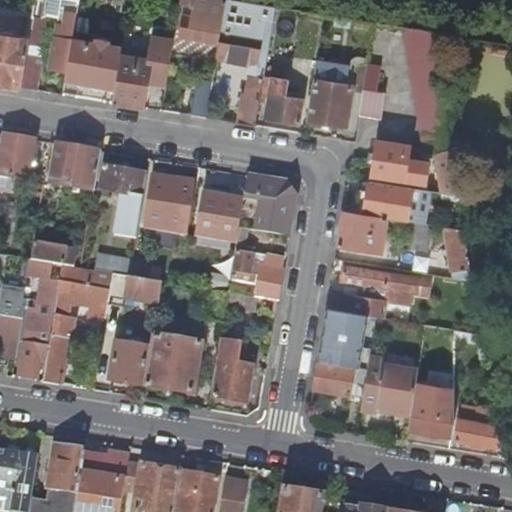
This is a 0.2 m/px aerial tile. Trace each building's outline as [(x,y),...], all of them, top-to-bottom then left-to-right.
[(38,0),(37,5),(34,24),(45,26),(49,7),(47,7),(47,0),(38,0)] [(219,0),(181,0),(181,4),(202,7),(201,15),(196,14),(195,20),(185,18),(181,37),(220,43),(228,1),(219,0)] [(248,100),(243,99),(240,124),(256,127),(272,34),(259,33),(261,19),(274,21),(276,9),(228,1),(220,43),(218,59),(253,66),(248,100)] [(261,19),(259,33),(272,34),(274,21),(261,19)] [(73,41),(75,27),(58,24),(50,70),(67,73),(73,41)] [(447,151),(427,36),(405,32),(424,147),(447,151)] [(0,37),(0,85),(23,89),(31,43),(0,37)] [(31,43),(23,89),(38,91),(47,40),(32,37),(31,43)] [(94,38),(93,44),(73,41),(67,73),(66,80),(116,89),(123,50),(108,47),(110,41),(94,38)] [(116,89),(114,103),(144,108),(148,82),(167,85),(175,43),(155,39),(152,55),(123,50),(116,89)] [(318,61),(308,120),(347,127),(354,88),(344,86),(347,66),(318,61)] [(369,64),(360,115),(382,118),(386,97),(384,92),(378,91),(382,67),(369,64)] [(287,98),(288,92),(289,81),(278,80),(280,68),(270,67),(268,78),(272,79),(271,87),(265,86),(263,102),(268,103),(266,118),(300,124),(303,101),(298,100),(287,98)] [(196,91),(192,116),(207,118),(212,94),(196,91)] [(17,179),(30,181),(36,142),(4,137),(0,157),(0,191),(15,194),(17,179)] [(427,183),(429,163),(408,159),(410,146),(379,141),(373,175),(427,183)] [(102,153),(58,146),(51,185),(95,192),(102,153)] [(459,196),(451,151),(437,154),(444,194),(459,196)] [(122,201),(116,235),(136,239),(148,176),(104,168),(100,191),(116,194),(115,200),(122,201)] [(249,177),(233,175),(229,200),(245,202),(245,199),(249,177)] [(155,177),(150,213),(191,220),(197,184),(155,177)] [(296,195),(286,183),(249,177),(245,199),(261,202),(256,231),(289,237),(296,195)] [(425,191),(370,182),(369,192),(363,192),(359,213),(389,218),(408,221),(425,224),(429,191),(425,191)] [(245,202),(229,200),(206,196),(200,235),(238,242),(240,228),(245,202)] [(359,213),(344,210),(338,246),(383,253),(389,218),(359,213)] [(425,224),(408,221),(404,245),(430,249),(434,225),(425,224)] [(466,274),(466,270),(471,269),(465,230),(445,227),(452,272),(459,271),(460,275),(466,274)] [(258,298),(278,302),(283,271),(265,268),(267,256),(254,254),(254,256),(243,254),(247,230),(240,228),(238,242),(229,294),(230,294),(258,298)] [(64,267),(69,268),(71,262),(65,261),(68,250),(35,244),(32,262),(64,267)] [(132,262),(98,256),(95,272),(114,276),(129,278),(132,262)] [(265,268),(283,271),(285,259),(267,256),(265,268)] [(132,262),(129,278),(149,281),(152,265),(132,262)] [(355,296),(354,298),(330,294),(327,310),(368,316),(377,318),(384,319),(387,301),(410,305),(412,294),(431,297),(433,281),(344,266),(341,283),(361,286),(359,296),(355,296)] [(64,298),(75,300),(91,303),(104,305),(108,280),(68,273),(64,298)] [(149,281),(129,278),(114,276),(109,306),(129,309),(130,300),(159,304),(163,284),(149,281)] [(54,313),(59,283),(44,281),(40,310),(54,313)] [(230,294),(229,294),(210,291),(205,321),(225,324),(228,308),(230,294)] [(228,308),(255,314),(258,298),(230,294),(228,308)] [(64,298),(59,298),(57,313),(72,316),(75,300),(64,298)] [(106,321),(109,306),(104,305),(91,303),(89,319),(106,321)] [(327,310),(319,361),(369,369),(371,358),(371,355),(362,353),(368,316),(327,310)] [(34,339),(29,338),(28,344),(48,347),(53,317),(38,315),(34,339)] [(51,347),(45,384),(63,387),(71,341),(73,341),(76,319),(56,316),(51,347)] [(0,356),(19,360),(26,322),(0,317),(0,356)] [(384,319),(377,318),(375,332),(388,334),(391,320),(384,319)] [(427,325),(424,341),(456,345),(456,340),(455,330),(427,325)] [(481,361),(486,361),(482,334),(455,330),(456,340),(478,343),(481,361)] [(197,395),(205,345),(154,336),(152,349),(146,387),(197,395)] [(222,341),(219,362),(221,362),(214,398),(248,404),(254,368),(238,365),(242,345),(222,341)] [(41,361),(47,362),(50,347),(48,347),(28,344),(26,343),(20,378),(38,380),(41,361)] [(118,344),(111,382),(146,387),(152,349),(118,344)] [(362,409),(378,412),(379,404),(413,410),(419,371),(386,366),(386,360),(371,358),(369,369),(364,397),(362,409)] [(319,361),(314,389),(364,397),(369,369),(319,361)] [(434,388),(432,401),(457,405),(457,392),(434,388)] [(457,405),(432,401),(427,400),(428,397),(418,395),(413,430),(454,437),(457,412),(457,405)] [(379,404),(378,412),(412,417),(413,410),(379,404)] [(458,441),(501,448),(494,407),(485,410),(465,406),(463,422),(461,422),(458,441)] [(75,511),(85,457),(86,452),(56,447),(47,501),(33,499),(30,511),(75,511)] [(30,511),(33,499),(40,455),(21,452),(21,454),(0,450),(0,509),(12,511),(11,511),(30,511)] [(120,511),(122,502),(117,501),(123,463),(85,457),(75,511),(120,511)] [(128,465),(129,464),(123,463),(117,501),(122,502),(124,491),(128,465)] [(128,465),(124,491),(137,493),(133,511),(173,511),(174,511),(180,472),(141,465),(141,467),(128,465)] [(180,472),(174,511),(212,511),(219,478),(180,472)] [(225,479),(219,511),(240,511),(245,483),(225,479)] [(320,511),(323,495),(284,489),(279,511),(320,511)]
